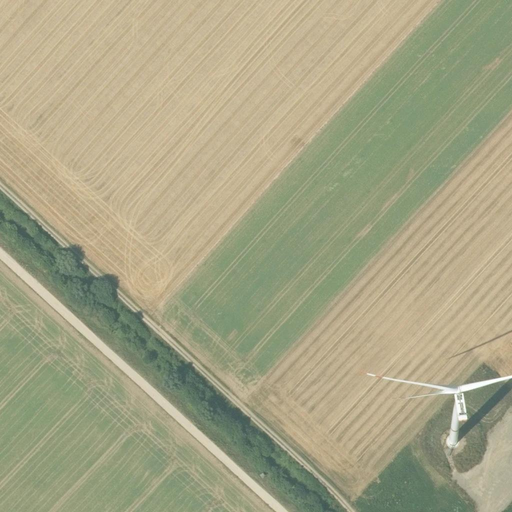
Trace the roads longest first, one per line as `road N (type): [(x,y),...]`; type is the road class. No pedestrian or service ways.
road 1 (track): [(313,511),(0,224)]
road 2 (track): [(0,292),(239,511)]
